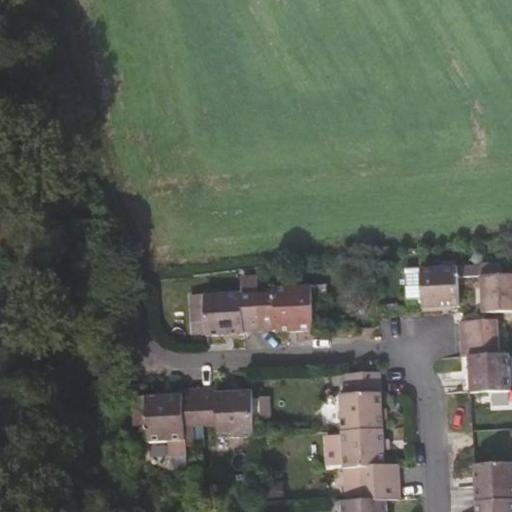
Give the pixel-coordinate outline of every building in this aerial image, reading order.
[(0,112),(15,114),(17,100),(0,97),(0,112)] [(407,305),(421,304),(422,311),(460,309),(458,269),(420,270),(420,273),(405,273),(407,305)] [(261,333),(259,296),(259,277),(240,278),(242,295),(191,297),(192,325),(207,325),(207,338),(243,336),(244,333),(261,333)] [(511,312),(511,277),(481,279),(483,315),(511,312)] [(315,332),(313,287),(274,289),(274,295),(259,296),(261,333),(276,332),(277,335),(315,332)] [(499,357),(498,321),(460,324),(462,359),(468,359),(499,357)] [(511,393),(510,356),(499,357),(468,359),(470,396),(511,393)] [(384,431),(380,374),(348,376),(348,396),(340,396),(341,433),(384,431)] [(134,429),(147,428),(147,443),(184,441),(184,428),(200,428),(198,389),(182,390),(182,395),(146,398),(133,398),(134,429)] [(254,438),(252,392),(214,394),(214,389),(198,389),(200,428),(216,427),(217,439),(254,438)] [(328,468),(344,467),(346,503),(363,502),(362,486),(400,484),(400,466),(385,467),(384,431),(341,433),(342,437),(326,437),(328,468)] [(511,500),(511,464),(474,467),(476,503),(511,500)] [(387,511),(387,503),(401,502),(400,484),(362,486),(363,502),(346,503),(341,503),(341,511),(387,511)] [(511,511),(511,500),(476,503),(476,511),(511,511)]
